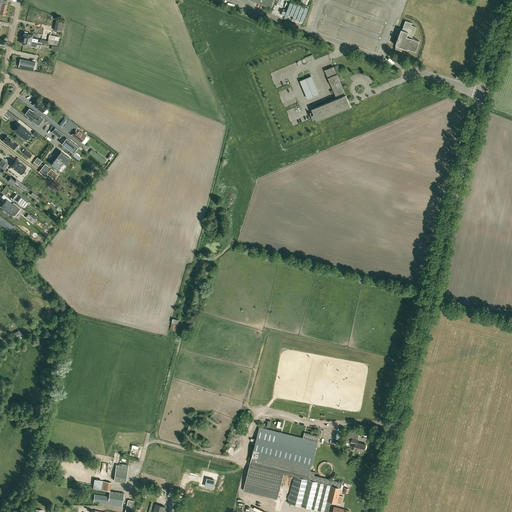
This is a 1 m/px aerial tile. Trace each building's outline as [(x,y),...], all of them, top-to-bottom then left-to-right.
[(397,45),(395,49),(401,51),(402,51),(403,48),(408,49),(408,48),(415,51),(416,51),(419,41),(412,38),(416,27),(411,25),(411,23),(412,24),(412,23),(406,21),(405,21),(402,30),(401,29),(399,34),(399,36),(398,38),(397,38),(397,40),(395,45),(397,45)] [(23,34),(22,36),(23,37),(23,39),(37,42),(38,39),(32,37),(33,35),(28,33),(28,32),(25,31),(24,33),(24,34),(23,34)] [(48,41),(47,44),(49,44),(57,46),(59,37),(49,35),(48,41)] [(22,40),(21,43),(22,43),(21,44),(30,46),(36,47),(37,44),(41,45),(42,43),(39,42),(37,42),(23,39),(22,40)] [(28,61),(27,68),(34,70),(35,62),(28,61)] [(337,74),(334,68),(333,66),(325,70),(337,98),(312,109),(313,111),(310,112),(313,120),(313,119),(316,118),(317,121),(351,107),(346,95),(345,95),(340,82),(337,74)] [(50,109),(47,106),(38,99),(33,105),(43,112),(46,114),(50,109)] [(42,118),(33,111),(32,110),(28,116),(27,117),(30,118),(29,120),(31,121),(32,120),(38,124),(42,118)] [(65,123),(63,126),(66,129),(72,121),(69,119),(65,123)] [(20,124),(15,131),(26,139),(31,133),(20,124)] [(78,147),(75,144),(69,140),(70,139),(55,127),(51,132),(59,138),(62,135),(65,137),(60,143),(70,150),(73,153),(78,147)] [(89,138),(85,136),(86,136),(76,128),(71,135),(81,142),(81,141),(84,144),(89,138)] [(13,149),(18,144),(7,136),(3,141),(13,149)] [(52,162),(51,164),(60,171),(69,158),(61,151),(56,157),(52,162)] [(21,174),(26,167),(16,159),(10,166),(21,174)] [(53,178),(57,173),(45,164),(39,171),(45,176),(47,173),(53,178)] [(11,184),(20,191),(24,185),(16,179),(15,179),(16,179),(15,180),(11,177),(8,180),(12,184),(11,184)] [(31,203),(14,191),(16,193),(12,199),(16,202),(17,201),(21,204),(20,205),(24,208),(28,202),(30,204),(31,203)] [(1,207),(11,214),(17,207),(10,202),(12,200),(4,195),(3,194),(1,197),(6,200),(4,203),(3,203),(4,203),(1,207)] [(25,217),(33,223),(36,220),(28,214),(25,217)] [(0,224),(5,227),(4,228),(7,229),(8,230),(12,225),(5,219),(0,215),(0,224)] [(294,476),(341,488),(342,484),(341,484),(342,482),(315,475),(315,472),(310,471),(318,442),(259,427),(243,490),(278,499),(284,474),(294,476)] [(366,445),(365,445),(357,442),(358,440),(352,439),(351,443),(355,444),(354,449),(363,452),(364,449),(365,449),(366,449),(367,446),(366,445)] [(114,481),(126,482),(128,466),(116,464),(114,481)] [(341,488),(294,476),(288,503),(325,511),(328,511),(331,502),(337,503),(341,488)] [(101,481),(100,490),(109,491),(111,483),(101,481)] [(95,494),(94,502),(122,506),(124,493),(109,491),(109,496),(95,494)] [(124,511),(130,511),(134,501),(128,499),(124,511)] [(150,511),(164,511),(166,507),(152,503),(150,511)]
